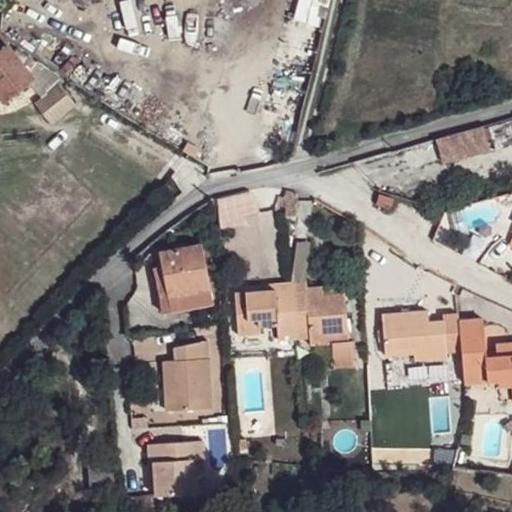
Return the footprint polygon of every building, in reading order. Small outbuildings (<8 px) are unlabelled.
[(58,86),(59,88),(64,81),(20,45),(13,54),(34,83),(42,95),(58,86)] [(13,54),(8,46),(0,50),(0,96),(4,102),(34,83),(13,54)] [(49,125),(74,107),(59,88),(58,86),(42,95),(34,104),(49,125)] [(479,126),(431,140),(438,166),(486,153),(479,126)] [(242,192),(211,201),(212,231),(239,228),(237,219),(253,215),(242,192)] [(389,199),(375,195),(371,207),(386,210),(389,199)] [(451,232),(509,226),(507,202),(448,207),(451,232)] [(164,293),(164,296),(175,296),(206,289),(197,244),(156,252),(159,264),(164,293)] [(288,245),(283,283),(298,282),(303,245),(288,245)] [(164,293),(159,264),(153,266),(158,294),(164,293)] [(298,282),(283,283),(287,339),(300,338),(301,344),(322,343),(329,343),(339,342),(336,294),(314,295),(313,288),(298,289),(298,282)] [(287,339),(283,283),(265,284),(266,289),(227,292),(230,335),(252,333),(251,326),(269,325),(270,340),(287,339)] [(206,289),(175,296),(177,307),(177,309),(209,304),(206,289)] [(424,308),(379,311),(382,352),(386,353),(410,350),(411,358),(443,355),(443,349),(458,348),(461,380),(498,378),(511,377),(511,341),(493,343),(493,355),(482,355),(480,318),(455,318),(455,311),(438,312),(439,317),(424,318),(424,308)] [(205,339),(174,346),(175,359),(164,359),(166,410),(209,407),(205,339)] [(329,343),(332,370),(350,369),(349,342),(339,342),(329,343)] [(322,343),(301,344),(302,360),(323,359),(322,343)] [(387,362),(411,361),(411,358),(410,350),(386,353),(387,362)] [(511,402),(511,377),(498,378),(498,386),(508,386),(509,403),(511,402)] [(203,437),(147,441),(148,459),(153,459),(157,494),(196,490),(193,456),(204,455),(203,437)] [(110,492),(107,460),(84,460),(87,492),(110,492)] [(152,511),(151,495),(119,499),(120,511),(152,511)]
